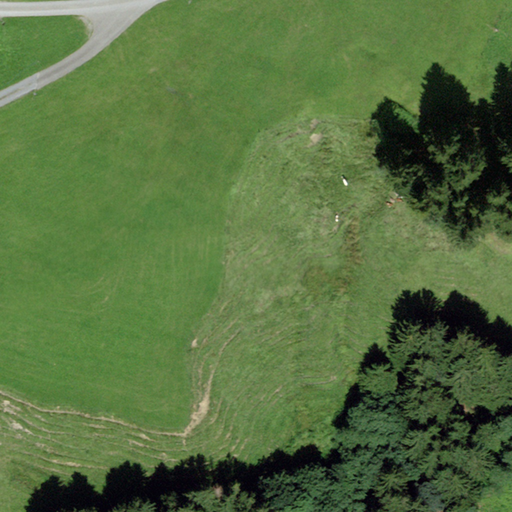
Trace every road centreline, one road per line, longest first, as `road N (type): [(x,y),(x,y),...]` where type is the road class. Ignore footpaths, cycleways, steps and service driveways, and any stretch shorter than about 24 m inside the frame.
road 1 (track): [(137,511),(250,489),(277,478),(287,459)]
road 2 (track): [(109,4),(112,25),(103,38),(0,101)]
road 3 (track): [(139,0),(0,11)]
